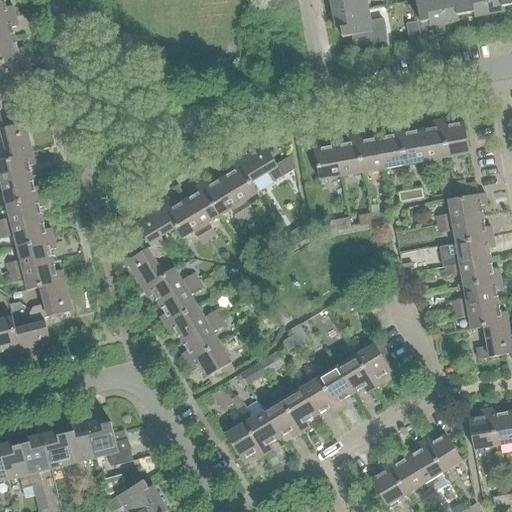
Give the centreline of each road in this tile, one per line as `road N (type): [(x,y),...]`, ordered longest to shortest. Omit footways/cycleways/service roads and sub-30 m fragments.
road 1 (residential): [(235,511),(430,395)]
road 2 (residential): [(119,118),(163,132),(323,102)]
road 3 (residential): [(323,102),(494,69)]
road 4 (residential): [(216,511),(130,373)]
road 5 (residential): [(119,118),(84,94),(53,0)]
road 6 (residential): [(0,406),(130,373)]
